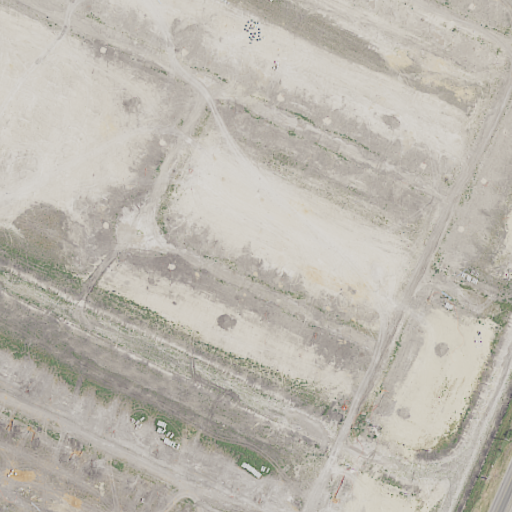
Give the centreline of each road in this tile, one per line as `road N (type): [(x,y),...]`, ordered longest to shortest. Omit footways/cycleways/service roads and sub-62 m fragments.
road 1 (residential): [(32,0),(457,206)]
road 2 (residential): [(511,89),(312,511)]
road 3 (residential): [(389,351),(138,231)]
road 4 (residential): [(238,511),(0,397)]
road 5 (residential): [(138,231),(207,85)]
